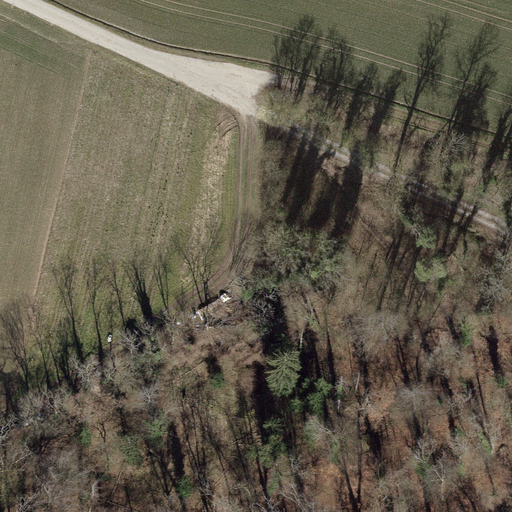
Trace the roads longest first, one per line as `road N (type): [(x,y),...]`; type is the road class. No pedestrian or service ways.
road 1 (track): [(201,77),(511,223)]
road 2 (track): [(201,77),(274,77),(511,147)]
road 3 (track): [(20,0),(201,77)]
